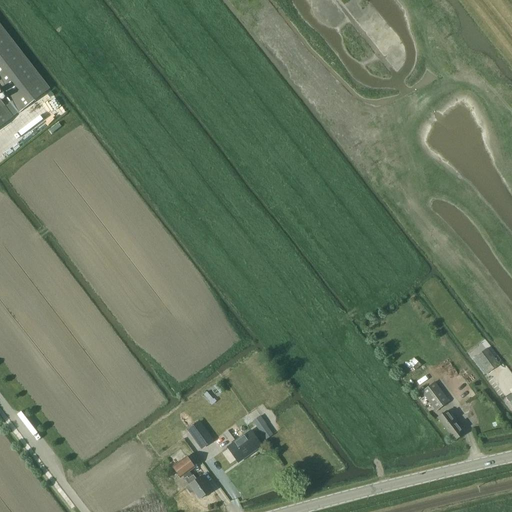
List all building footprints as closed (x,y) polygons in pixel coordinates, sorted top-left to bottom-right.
[(0,26),(0,86),(12,102),(20,112),(49,90),(0,26)] [(0,127),(12,118),(20,112),(12,102),(4,108),(0,102),(0,127)] [(487,349),(476,357),(487,373),(499,365),(487,349)] [(449,358),(440,364),(454,385),(462,380),(449,358)] [(449,402),(435,383),(422,393),(436,411),(449,402)] [(217,384),(214,387),(220,394),(223,391),(217,384)] [(207,392),(204,395),(210,402),(213,400),(207,392)] [(437,418),(452,439),(461,432),(445,412),(437,418)] [(260,417),(253,422),(259,430),(266,441),(274,436),(266,425),(260,417)] [(211,441),(197,423),(189,430),(202,447),(211,441)] [(237,462),(260,446),(250,432),(227,448),(237,462)] [(186,457),(172,467),(180,478),(193,468),(186,457)] [(116,468),(105,476),(111,485),(122,477),(116,468)] [(193,491),(199,499),(210,491),(200,477),(195,480),(192,476),(188,479),(186,478),(184,479),(188,485),(185,487),(190,494),(193,491)] [(113,500),(127,491),(121,482),(107,491),(113,500)]
